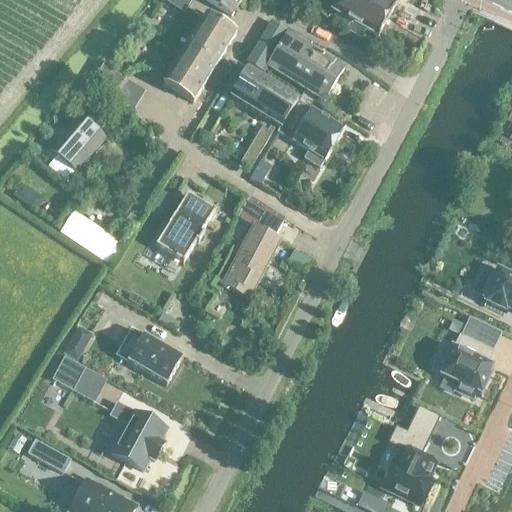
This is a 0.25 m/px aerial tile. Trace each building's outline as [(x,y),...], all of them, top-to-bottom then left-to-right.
[(180,0),(172,0),(169,6),(183,15),(189,6),(180,0)] [(205,0),(205,1),(231,17),(241,0),(205,0)] [(375,38),(385,22),(395,5),(385,0),(336,0),(330,12),(350,24),(346,32),(359,40),(364,32),(375,38)] [(161,84),(193,104),(235,36),(203,17),(161,84)] [(263,74),(266,68),(287,34),(269,23),(245,63),(263,74)] [(287,34),(266,68),(323,103),(344,69),(287,34)] [(126,79),(104,64),(89,87),(112,102),(126,79)] [(236,65),(221,89),(231,95),(229,99),(279,129),(296,102),(236,65)] [(276,134),(290,143),(306,153),(302,160),(318,170),(323,163),(323,164),(344,132),(317,115),(296,102),(279,129),(276,134)] [(51,153),(75,174),(104,141),(80,120),(51,153)] [(255,164),(270,132),(260,128),(245,159),(255,164)] [(27,190),(21,186),(13,197),(24,205),(28,198),(27,190)] [(162,193),(151,211),(159,215),(169,198),(162,193)] [(155,248),(182,265),(213,214),(186,197),(155,248)] [(238,219),(253,226),(220,286),(248,301),(280,241),(274,238),(284,221),(249,199),(238,219)] [(72,213),(59,233),(110,267),(123,247),(79,218),(72,213)] [(124,224),(134,231),(139,222),(129,216),(124,224)] [(511,279),(497,273),(485,300),(487,301),(486,303),(504,312),(505,310),(511,313),(511,279)] [(144,337),(142,336),(130,329),(122,344),(134,351),(128,362),(127,362),(126,364),(128,365),(128,364),(164,386),(166,387),(167,385),(166,385),(181,361),(182,359),(180,358),(144,337)] [(445,369),(440,378),(458,386),(454,393),(472,401),(475,395),(480,397),(489,379),(486,378),(491,369),(486,367),(492,354),(459,338),(453,351),(451,350),(442,368),(445,369)] [(75,363),(80,354),(67,347),(62,355),(75,363)] [(64,361),(51,383),(72,395),(85,373),(64,361)] [(121,423),(129,408),(117,402),(109,416),(121,423)] [(162,450),(157,447),(165,435),(133,417),(110,458),(141,476),(148,464),(152,466),(162,450)] [(399,451),(380,490),(419,508),(431,483),(427,481),(435,466),(420,459),(428,444),(395,428),(387,445),(399,451)] [(40,448),(33,461),(68,480),(75,467),(40,448)] [(139,511),(92,487),(78,511),(139,511)] [(364,491),(357,504),(372,511),(383,511),(388,503),(364,491)]
